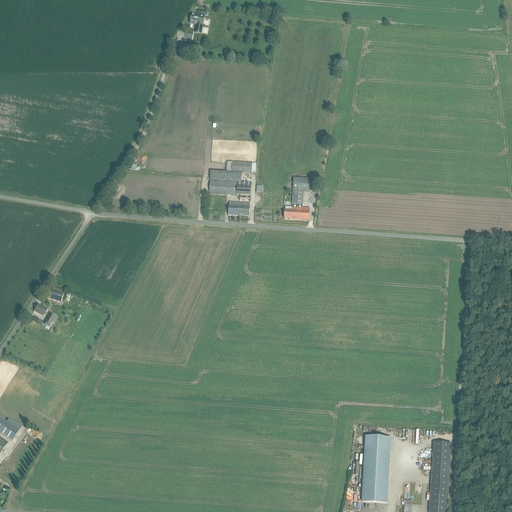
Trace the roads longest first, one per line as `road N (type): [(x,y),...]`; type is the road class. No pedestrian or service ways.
road 1 (unclassified): [(93,213),(511,245)]
road 2 (track): [(470,242),(453,511)]
road 3 (unclassified): [(179,41),(143,132),(93,213)]
road 4 (unclassified): [(93,213),(0,351)]
